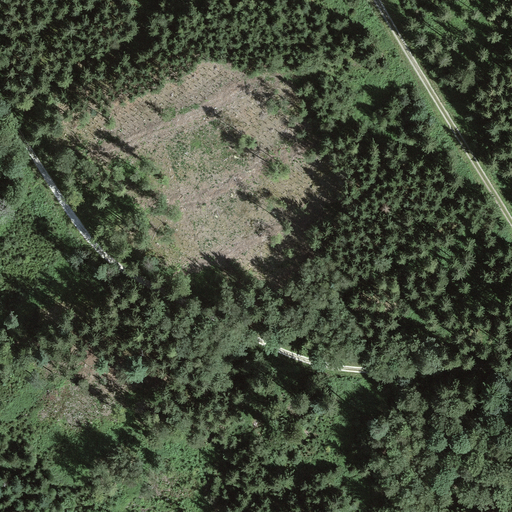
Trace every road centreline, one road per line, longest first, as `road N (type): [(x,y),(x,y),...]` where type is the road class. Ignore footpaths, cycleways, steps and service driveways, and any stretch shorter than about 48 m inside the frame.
road 1 (track): [(511,364),(344,369),(276,349),(206,315),(125,261),(37,160),(0,103)]
road 2 (track): [(511,218),(371,0)]
